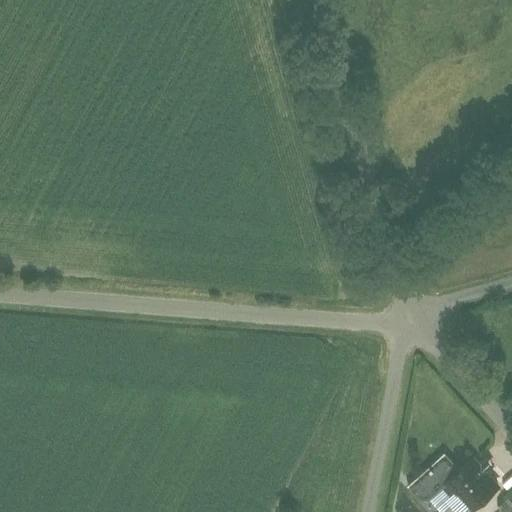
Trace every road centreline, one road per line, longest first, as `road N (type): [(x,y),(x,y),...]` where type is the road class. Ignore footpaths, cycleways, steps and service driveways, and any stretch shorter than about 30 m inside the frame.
road 1 (residential): [(0,289),(408,317)]
road 2 (residential): [(315,0),(375,228),(408,317)]
road 3 (residential): [(408,317),(371,511)]
road 4 (residential): [(408,317),(511,426)]
